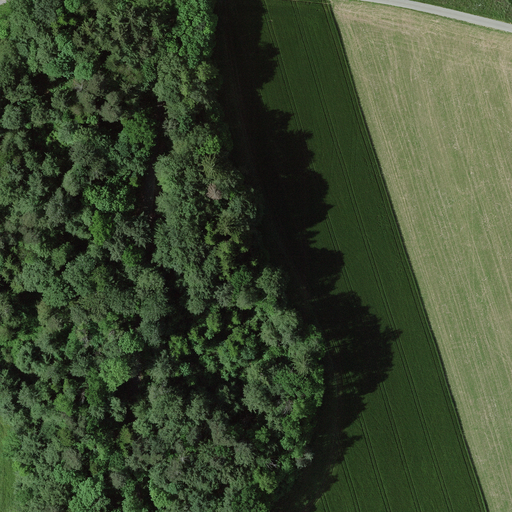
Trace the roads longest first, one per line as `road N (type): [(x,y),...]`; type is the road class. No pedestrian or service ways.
road 1 (unclassified): [(139,511),(138,367),(163,0)]
road 2 (track): [(0,397),(71,441),(120,511)]
road 3 (unclassified): [(395,0),(511,29)]
